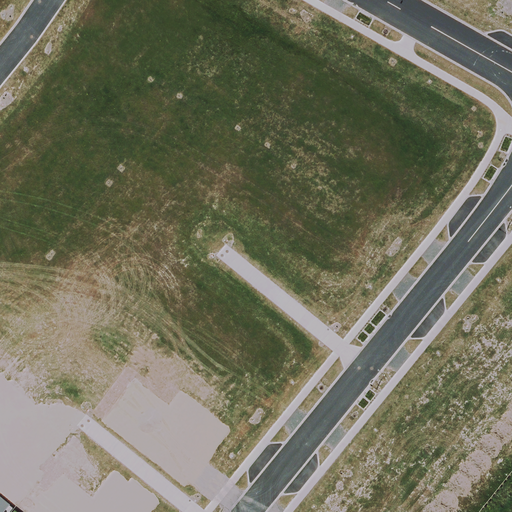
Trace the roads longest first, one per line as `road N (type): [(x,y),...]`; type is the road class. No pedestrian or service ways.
road 1 (residential): [(240,511),(511,178)]
road 2 (residential): [(388,0),(511,68)]
